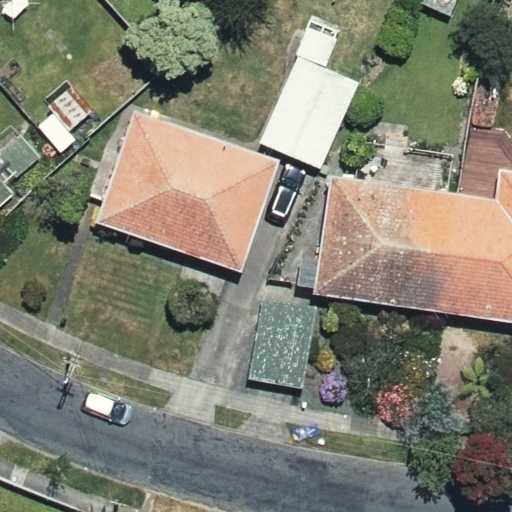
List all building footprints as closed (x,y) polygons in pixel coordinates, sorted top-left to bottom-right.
[(339,35),(306,18),(248,133),(312,166),(359,72),(328,56),(339,35)] [(372,172),(323,165),(306,285),(511,314),(511,161),(511,162),(511,154),(511,106),(457,98),(449,153),(376,143),(372,172)] [(274,153),(118,102),(82,214),(238,264),(274,153)] [(0,202),(34,172),(1,135),(0,135),(0,202)] [(314,298),(246,292),(238,378),(306,385),(314,298)] [(511,419),(511,354),(498,417),(511,419)]
